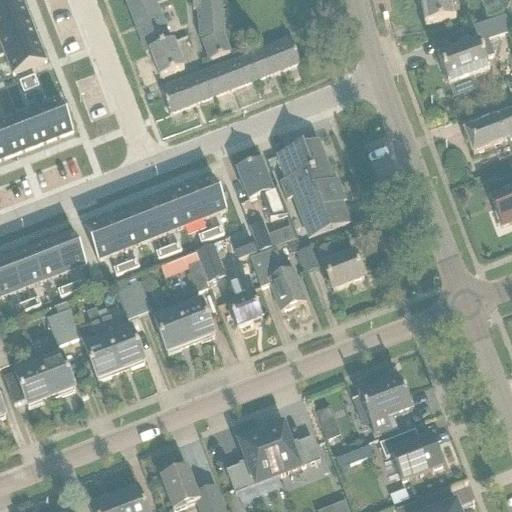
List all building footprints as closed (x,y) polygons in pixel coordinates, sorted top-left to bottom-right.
[(20,0),(0,0),(0,9),(21,1),(20,0)] [(154,4),(152,0),(124,0),(129,13),(154,4)] [(191,0),(193,13),(197,12),(200,41),(201,41),(209,64),(229,56),(223,39),(219,0),(191,0)] [(455,0),(418,0),(422,11),(455,0)] [(462,22),(455,0),(422,11),(428,32),(462,22)] [(21,1),(0,9),(0,33),(29,23),(21,1)] [(154,4),(129,13),(146,57),(150,55),(170,47),(170,46),(154,4)] [(485,43),(437,61),(448,90),(449,89),(453,101),(476,92),(472,81),(488,75),(484,63),(493,60),(487,44),(511,35),(505,19),(479,28),(485,43)] [(29,23),(0,33),(0,46),(4,57),(37,44),(29,23)] [(246,58),(256,84),(300,67),(290,41),(246,58)] [(37,44),(4,57),(12,79),(46,66),(37,44)] [(150,55),(160,82),(182,73),(172,46),(170,47),(150,55)] [(213,101),(256,84),(246,58),(203,75),(213,101)] [(170,117),(213,101),(203,75),(160,92),(170,117)] [(34,79),(26,82),(31,93),(38,90),(34,79)] [(26,82),(19,85),(23,96),(31,93),(26,82)] [(60,103),(38,111),(51,145),(73,136),(60,103)] [(38,111),(16,120),(29,153),(51,145),(38,111)] [(511,116),(463,135),(473,158),(509,144),(511,153),(511,116)] [(16,120),(0,126),(0,140),(8,161),(29,153),(16,120)] [(0,140),(0,164),(8,161),(0,140)] [(318,156),(315,149),(304,153),(303,149),(277,159),(287,184),(279,186),(286,204),(294,201),(307,238),(327,230),(328,235),(348,227),(341,207),(344,206),(336,184),(332,185),(321,155),(318,156)] [(271,195),(260,166),(237,174),(249,205),(260,201),(269,224),(285,218),(276,193),(271,195)] [(226,214),(213,180),(191,189),(204,222),(226,214)] [(191,189),(170,197),(183,231),(204,222),(191,189)] [(511,193),(489,202),(500,230),(511,225),(511,193)] [(183,231),(170,197),(149,206),(162,239),(183,231)] [(162,239),(149,206),(127,214),(140,247),(162,239)] [(127,214),(106,222),(119,256),(140,247),(127,214)] [(97,264),(119,256),(106,222),(84,231),(97,264)] [(258,256),(272,250),(263,226),(248,231),(258,256)] [(220,231),(209,235),(212,243),(223,238),(220,231)] [(73,235),(51,244),(64,277),(86,269),(73,235)] [(209,235),(198,239),(201,247),(212,243),(209,235)] [(238,264),(256,257),(250,243),(232,250),(238,264)] [(51,244),(29,252),(42,285),(64,277),(51,244)] [(178,247),(166,251),(169,259),(181,255),(178,247)] [(201,269),(218,263),(213,250),(196,257),(201,269)] [(334,265),(328,250),(317,254),(323,269),(323,270),(333,295),(364,283),(354,258),(334,265)] [(166,251),(155,256),(158,263),(169,259),(166,251)] [(304,277),(318,272),(310,251),(296,256),(304,277)] [(29,252),(8,261),(21,294),(42,285),(29,252)] [(280,279),(278,273),(283,271),(276,252),(249,261),(260,292),(270,288),(280,316),(305,306),(293,274),(280,279)] [(197,298),(209,293),(194,255),(184,259),(188,268),(186,269),(197,298)] [(8,261),(0,263),(0,301),(21,294),(8,261)] [(135,263),(124,268),(127,275),(138,271),(135,263)] [(124,268),(113,272),(116,280),(127,275),(124,268)] [(124,283),(139,320),(151,316),(136,279),(124,283)] [(127,325),(139,320),(124,283),(113,288),(127,325)] [(80,285),(69,289),(71,297),(83,293),(80,285)] [(237,332),(262,322),(247,285),(232,291),(237,304),(227,308),(237,332)] [(69,289),(57,294),(60,301),(71,297),(69,289)] [(172,305),(176,314),(190,350),(214,341),(200,305),(186,310),(182,300),(172,305)] [(37,301),(26,306),(29,313),(40,309),(37,301)] [(26,306),(15,310),(18,318),(29,313),(26,306)] [(55,310),(69,347),(81,343),(70,314),(69,314),(66,306),(55,310)] [(55,310),(44,314),(58,351),(69,347),(55,310)] [(167,359),(190,350),(176,314),(153,323),(167,359)] [(101,323),(121,377),(144,368),(130,332),(116,337),(110,320),(101,323)] [(97,386),(121,377),(101,323),(90,327),(97,345),(83,350),(97,386)] [(0,373),(11,369),(0,341),(0,373)] [(57,351),(35,359),(36,362),(35,362),(51,404),(75,395),(59,353),(57,353),(57,351)] [(28,413),(51,404),(35,362),(26,365),(28,370),(14,376),(28,413)] [(390,435),(386,424),(411,414),(406,401),(407,401),(400,383),(388,387),(389,389),(373,395),(351,403),(351,404),(359,402),(374,441),(390,435)] [(327,413),(316,417),(321,429),(332,425),(327,413)] [(283,430),(261,439),(277,481),(320,464),(311,441),(290,449),(283,430)] [(414,434),(379,448),(385,462),(391,460),(401,487),(441,472),(430,443),(419,447),(414,434)] [(234,498),(277,481),(261,439),(238,448),(246,466),(225,474),(234,498)] [(369,452),(336,465),(340,474),(373,461),(369,452)] [(181,511),(196,507),(197,511),(222,511),(215,491),(196,498),(186,473),(161,483),(171,511),(181,511)] [(114,501),(118,511),(145,511),(138,492),(114,501)] [(404,494),(390,499),(393,508),(408,503),(404,494)] [(441,511),(437,499),(403,511),(456,511),(455,508),(445,511),(441,511)] [(118,511),(114,501),(91,510),(91,511),(118,511)]
